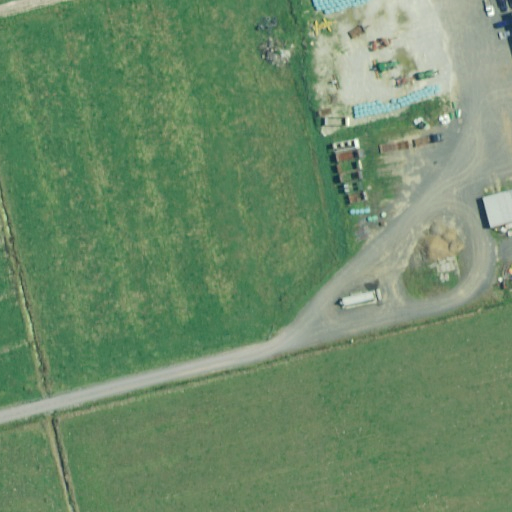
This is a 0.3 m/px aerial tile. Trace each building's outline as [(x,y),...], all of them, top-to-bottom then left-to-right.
[(336,145),(338,155),(363,150),(361,140),(336,145)] [(381,145),(384,155),(406,150),(403,140),(381,145)] [(409,185),(389,191),(391,200),(412,194),(409,185)] [(511,223),(511,192),(489,199),(496,228),(511,223)] [(346,200),(349,208),(375,202),(373,193),(346,200)] [(351,225),(354,235),(403,222),(400,212),(351,225)]
